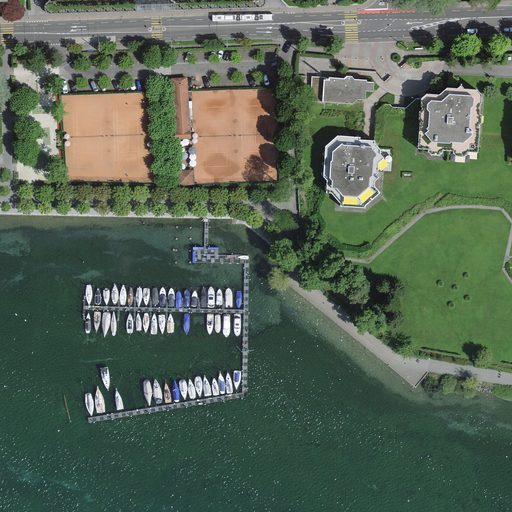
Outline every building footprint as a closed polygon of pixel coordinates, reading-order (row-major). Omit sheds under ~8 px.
[(346,77),(312,76),(311,100),(354,102),(360,98),(367,98),(368,90),(376,89),(376,80),(368,80),(368,78),(356,78),(353,75),(349,75),(346,77)] [(191,136),(187,77),(172,78),(176,137),(191,136)] [(421,106),(420,145),(430,146),(430,150),(434,152),(440,153),(443,151),(443,148),(456,148),(456,151),(459,153),(467,154),(469,150),(480,150),(481,121),(475,115),(475,109),(478,107),(479,99),(473,93),(463,92),(458,85),(448,84),(441,92),(429,92),(424,95),(424,106),(421,106)] [(340,135),(327,146),(326,176),(329,179),(328,192),(334,192),(343,205),(367,207),(382,192),(376,186),(380,178),(381,161),(385,158),(382,148),(376,140),(362,139),(362,136),(340,135)] [(193,170),(178,171),(179,186),(194,185),(193,170)]
